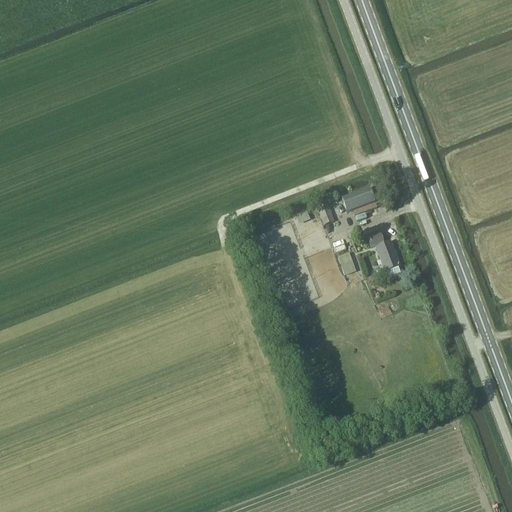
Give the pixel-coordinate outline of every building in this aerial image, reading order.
[(347,213),(375,203),(370,190),(342,200),(347,213)] [(324,227),(334,223),(328,206),(317,209),(324,227)] [(306,212),(295,217),(299,226),(310,221),(306,212)] [(370,249),(384,244),(381,235),(367,240),(370,249)] [(400,274),(398,269),(401,268),(391,243),(375,249),(385,274),(387,273),(389,278),(400,274)] [(349,255),(338,259),(344,277),(355,273),(349,255)]
